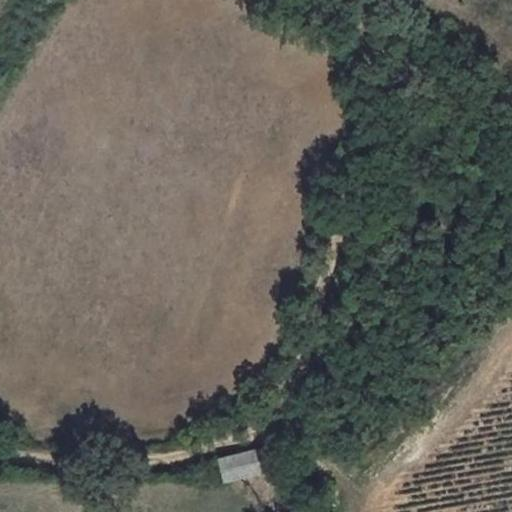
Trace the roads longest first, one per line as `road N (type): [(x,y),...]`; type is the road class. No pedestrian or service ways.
road 1 (track): [(511,219),(482,215),(432,233),(386,278),(278,417),(240,440),(167,457),(0,459)]
road 2 (track): [(394,0),(304,378)]
